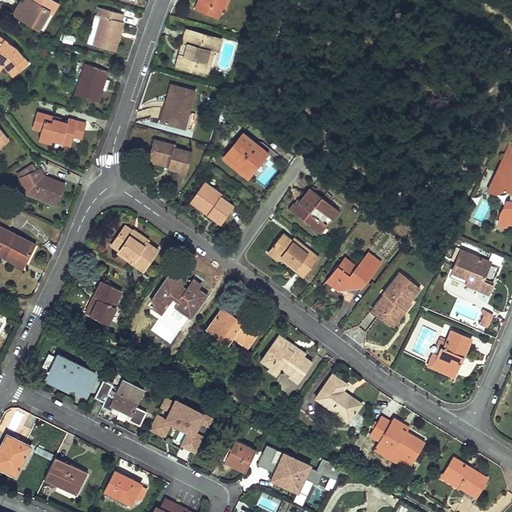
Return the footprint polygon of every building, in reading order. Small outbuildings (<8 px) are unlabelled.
[(20,18),(38,29),(48,11),(52,14),(58,4),(50,0),(25,0),(24,3),(20,8),(17,6),(14,11),(22,16),(20,18)] [(202,0),(199,9),(218,17),(222,7),(224,0),(202,0)] [(102,16),(94,43),(116,50),(120,35),(117,34),(118,30),(121,31),(124,22),(121,21),(124,14),(98,6),(96,15),(102,16)] [(96,15),(88,42),(94,43),(102,16),(96,15)] [(218,51),(221,38),(185,29),(181,47),(186,48),(184,54),(179,53),(176,65),(202,72),(209,49),(213,50),(218,51)] [(8,41),(0,35),(0,62),(4,65),(13,77),(29,64),(16,48),(7,42),(8,41)] [(63,43),(74,45),(75,36),(64,35),(63,43)] [(209,49),(202,72),(207,74),(213,50),(209,49)] [(108,70),(86,62),(75,94),(97,101),(102,89),(100,88),(103,78),(105,78),(108,70)] [(102,89),(106,90),(109,80),(105,78),(103,78),(100,88),(102,89)] [(171,84),(164,106),(168,107),(174,85),(171,84)] [(160,121),(184,128),(194,91),(174,85),(168,107),(164,106),(160,121)] [(53,116),(37,111),(32,127),(42,130),(39,139),(51,143),(52,139),(53,138),(62,140),(61,142),(70,145),(73,135),(78,121),(69,117),(67,122),(60,120),(59,123),(52,121),(53,118),(53,116)] [(78,121),(73,135),(81,137),(86,123),(78,121)] [(0,147),(9,140),(0,129),(0,147)] [(243,133),(223,158),(248,177),(266,154),(254,144),(255,142),(243,133)] [(169,167),(186,172),(192,153),(175,148),(175,145),(155,139),(150,157),(170,163),(169,166),(169,167)] [(511,149),(511,145),(509,144),(487,191),(495,194),(504,191),(510,193),(510,201),(504,201),(498,214),(497,227),(507,227),(507,225),(511,224),(511,149)] [(170,163),(150,157),(149,159),(169,166),(170,163)] [(44,174),(41,168),(36,169),(32,164),(18,173),(27,193),(29,192),(29,194),(57,205),(66,183),(50,177),(43,181),(40,176),(44,174)] [(208,214),(222,224),(235,206),(221,196),(222,194),(204,181),(193,197),(211,209),(208,214)] [(339,211),(310,188),(299,203),(302,205),(300,208),(296,206),(294,204),(289,210),(315,230),(321,222),(326,216),(332,221),(339,211)] [(193,197),(190,201),(208,214),(211,209),(193,197)] [(326,226),(321,222),(315,230),(320,234),(326,226)] [(132,261),(144,270),(158,250),(147,243),(148,240),(137,232),(135,235),(132,233),(133,231),(125,225),(112,244),(120,250),(122,247),(127,251),(126,253),(134,258),(132,261)] [(36,244),(0,226),(0,254),(6,257),(8,253),(27,262),(36,244)] [(280,257),(304,276),(318,258),(309,251),(306,254),(297,247),(290,242),(281,234),(268,252),(278,260),(280,257)] [(294,238),(290,242),(297,247),(299,243),(294,238)] [(299,243),(297,247),(306,254),(309,251),(299,243)] [(118,252),(132,261),(134,258),(126,253),(127,251),(122,247),(120,250),(118,252)] [(483,280),(491,262),(461,250),(452,272),(468,279),(466,285),(489,294),(493,284),(483,280)] [(368,251),(366,253),(380,264),(382,262),(368,251)] [(8,253),(6,257),(25,267),(27,262),(8,253)] [(338,266),(325,281),(337,290),(342,283),(346,282),(351,289),(358,280),(368,279),(380,264),(366,253),(357,266),(350,260),(343,269),(338,266)] [(345,256),(338,266),(343,269),(350,260),(345,256)] [(409,287),(413,282),(399,271),(383,292),(385,293),(375,305),(390,317),(399,307),(404,311),(411,302),(408,300),(415,291),(409,287)] [(452,272),(449,278),(466,285),(468,279),(452,272)] [(168,276),(165,280),(171,284),(174,280),(168,276)] [(182,311),(191,317),(207,295),(198,289),(191,283),(186,289),(182,286),(183,284),(182,277),(175,279),(174,280),(171,284),(165,280),(158,290),(163,294),(156,303),(164,310),(162,314),(173,323),(182,311)] [(194,279),(191,283),(198,289),(201,284),(194,279)] [(358,280),(351,289),(361,288),(368,279),(358,280)] [(114,305),(121,291),(102,281),(94,296),(99,299),(91,315),(107,323),(116,306),(114,305)] [(342,283),(337,290),(351,289),(346,282),(342,283)] [(413,282),(409,287),(415,291),(419,287),(413,282)] [(158,290),(151,300),(156,303),(163,294),(158,290)] [(94,296),(86,313),(91,315),(99,299),(94,296)] [(156,303),(152,307),(162,314),(164,310),(156,303)] [(390,317),(375,305),(372,310),(379,316),(392,326),(404,311),(399,307),(390,317)] [(232,313),(223,307),(210,325),(230,340),(233,336),(243,343),(251,333),(255,336),(261,328),(245,316),(242,320),(232,313)] [(235,309),(232,313),(242,320),(245,316),(235,309)] [(372,310),(369,313),(377,319),(379,316),(372,310)] [(476,326),(487,330),(493,314),(483,310),(476,326)] [(230,340),(210,325),(206,330),(226,345),(230,340)] [(463,357),(471,338),(452,329),(446,344),(439,341),(436,346),(440,348),(437,355),(433,363),(443,368),(442,371),(455,377),(460,364),(458,362),(460,356),(463,357)] [(251,333),(243,343),(247,346),(255,336),(251,333)] [(296,347),(279,336),(276,340),(292,352),(294,349),(296,347)] [(282,368),(299,381),(313,362),(294,349),(292,352),(276,340),(264,358),(272,363),(270,365),(279,372),(282,368)] [(433,353),(428,365),(442,371),(443,368),(433,363),(437,355),(433,353)] [(95,374),(68,360),(58,355),(57,358),(49,354),(42,367),(47,369),(44,376),(69,388),(71,384),(86,391),(95,374)] [(267,369),(276,376),(279,372),(270,365),(272,363),(264,358),(261,362),(268,367),(267,369)] [(333,374),(316,398),(349,422),(362,404),(350,396),(348,398),(341,393),(343,391),(347,385),(333,374)] [(109,394),(114,385),(104,380),(95,398),(104,402),(102,407),(112,412),(114,407),(131,415),(128,420),(140,426),(147,413),(135,407),(144,390),(124,380),(115,397),(109,394)] [(187,432),(181,445),(195,453),(204,436),(194,431),(199,421),(208,426),(213,418),(175,399),(174,401),(165,397),(160,407),(169,411),(165,418),(157,414),(149,429),(164,437),(171,423),(187,432)] [(114,407),(112,412),(128,420),(131,415),(114,407)] [(391,422),(381,416),(370,433),(380,439),(378,443),(393,452),(395,449),(414,460),(425,442),(406,431),(402,428),(404,424),(394,417),(391,422)] [(11,437),(7,435),(3,445),(6,446),(11,437)] [(270,435),(267,441),(273,443),(275,437),(270,435)] [(7,472),(17,477),(31,447),(11,437),(6,446),(3,445),(0,450),(0,462),(10,467),(7,472)] [(246,470),(256,450),(235,440),(225,460),(246,470)] [(378,443),(375,448),(390,457),(393,452),(378,443)] [(298,492),(310,466),(284,454),(278,465),(282,467),(276,479),(284,482),(282,485),(298,492)] [(71,465),(55,457),(54,459),(70,467),(71,465)] [(460,486),(476,496),(487,478),(454,458),(444,473),(461,484),(460,486)] [(70,467),(54,459),(44,480),(60,488),(63,484),(78,492),(88,473),(71,465),(70,467)] [(341,467),(323,459),(317,471),(336,479),(341,467)] [(246,470),(225,460),(224,463),(245,472),(246,470)] [(10,467),(0,462),(0,468),(7,472),(10,467)] [(282,467),(278,465),(271,480),(282,485),(284,482),(276,479),(282,467)] [(142,483),(114,470),(105,491),(132,504),(135,498),(141,501),(147,488),(141,485),(142,483)] [(319,484),(322,474),(315,471),(312,481),(319,484)] [(461,484),(444,473),(442,477),(459,488),(460,486),(461,484)] [(334,482),(327,479),(324,485),(332,488),(334,482)] [(78,492),(63,484),(60,488),(76,496),(78,492)] [(171,511),(176,504),(165,499),(160,509),(166,511),(171,511)]
